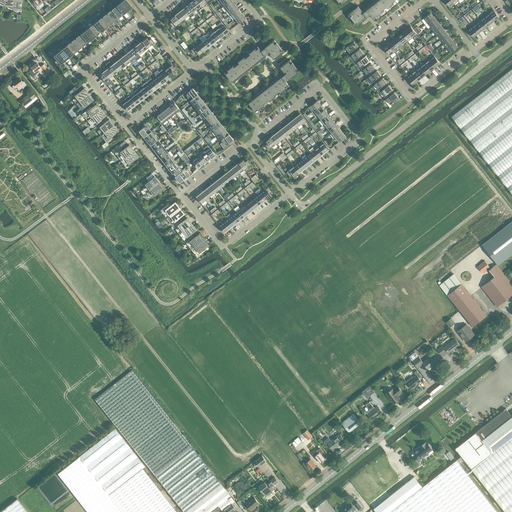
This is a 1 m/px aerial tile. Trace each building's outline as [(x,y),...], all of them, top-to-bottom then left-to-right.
[(12,9),(12,8),(14,0),(5,0),(3,5),(8,7),(7,7),(12,9)] [(16,10),(21,11),(22,0),(14,0),(12,8),(17,10),(16,10)] [(122,0),(121,2),(128,10),(130,8),(130,7),(132,6),(126,0),(124,0),(122,0)] [(193,0),(191,2),(197,9),(198,11),(203,7),(201,5),(196,0),(193,0)] [(235,4),(231,0),(230,0),(224,5),(222,7),(226,11),(228,10),(235,4)] [(351,16),(350,17),(355,23),(356,23),(357,25),(367,18),(367,17),(370,14),(373,18),(376,16),(377,17),(383,12),(382,11),(387,7),(388,8),(394,3),(393,2),(395,0),(378,0),(363,12),(358,6),(348,14),(349,14),(351,16)] [(116,5),(123,14),(126,12),(125,11),(127,10),(127,11),(128,10),(121,2),(120,2),(121,3),(120,4),(119,3),(116,5)] [(197,9),(191,2),(187,5),(193,12),(197,9)] [(228,10),(231,14),(238,8),(235,4),(228,10)] [(112,9),(119,17),(122,15),(121,15),(122,13),(123,14),(116,5),(116,6),(115,7),(112,9)] [(195,14),(193,12),(187,5),(183,8),(188,15),(190,18),(195,14)] [(188,15),(183,8),(179,12),(184,19),(188,15)] [(231,14),(235,18),(242,13),(238,8),(231,14)] [(107,12),(114,21),(117,19),(117,18),(118,17),(118,18),(119,17),(112,9),(111,9),(112,10),(111,11),(110,10),(107,12)] [(489,13),(494,20),(499,17),(493,9),(489,13)] [(103,16),(110,25),(113,22),(112,22),(113,21),(114,21),(107,12),(107,13),(106,14),(103,16)] [(174,15),(180,22),(181,24),(186,21),(184,19),(179,12),(174,15)] [(238,23),(246,18),(242,13),(235,18),(238,23)] [(423,18),(427,23),(434,17),(431,13),(423,18)] [(484,16),(490,23),(494,20),(489,13),(484,16)] [(173,27),(180,22),(174,15),(170,18),(172,21),(169,23),(173,27)] [(98,19),(105,28),(108,26),(108,25),(109,24),(109,25),(110,25),(103,16),(103,17),(102,18),(101,17),(98,19)] [(480,19),(486,27),(490,23),(484,16),(480,19)] [(434,17),(427,23),(430,27),(437,21),(434,17)] [(94,23),(101,32),(104,29),(103,29),(104,28),(105,28),(98,19),(98,20),(99,20),(97,21),(94,23)] [(482,30),(486,27),(480,19),(476,23),(482,30)] [(430,27),(433,31),(441,25),(437,21),(430,27)] [(221,22),(217,25),(224,34),(229,31),(221,22)] [(89,27),(96,35),(99,33),(99,32),(100,31),(100,32),(101,32),(94,23),(94,24),(93,25),(92,24),(89,27)] [(472,26),(477,34),(482,30),(476,23),(472,26)] [(213,28),(214,31),(220,38),(224,34),(217,25),(213,28)] [(441,25),(433,31),(437,36),(444,30),(441,25)] [(473,37),(477,34),(472,26),(467,30),(473,37)] [(85,30),(92,39),(95,36),(94,36),(95,35),(96,35),(89,27),(90,27),(88,28),(85,30)] [(406,30),(413,38),(417,34),(411,27),(406,30)] [(80,34),(87,42),(90,40),(90,39),(91,38),(91,39),(92,39),(85,30),(85,31),(84,32),(83,31),(80,34)] [(402,34),(408,42),(413,38),(406,30),(402,34)] [(437,36),(440,40),(448,34),(444,30),(437,36)] [(214,31),(210,34),(216,41),(220,38),(214,31)] [(76,37),(83,46),(86,44),(85,43),(86,42),(87,42),(80,34),(81,34),(79,35),(76,37)] [(210,34),(206,37),(212,45),(216,41),(210,34)] [(404,45),(408,42),(402,34),(397,37),(404,45)] [(440,40),(444,44),(451,38),(448,34),(440,40)] [(71,41),(78,49),(81,47),(81,46),(82,45),(83,46),(76,37),(76,38),(75,39),(74,38),(71,41)] [(147,48),(154,42),(151,38),(148,39),(146,37),(142,41),(147,48)] [(206,37),(202,41),(207,48),(212,45),(206,37)] [(393,41),(399,49),(404,45),(397,37),(393,41)] [(444,44),(447,48),(454,42),(451,38),(444,44)] [(258,45),(230,67),(225,72),(232,81),(269,52),(274,58),(284,51),(283,50),(275,40),(275,39),(261,50),(258,45)] [(67,44),(74,53),(77,51),(76,50),(77,49),(78,50),(78,49),(71,41),(72,42),(70,43),(70,42),(67,44)] [(138,44),(143,51),(147,48),(142,41),(138,44)] [(207,48),(202,41),(197,44),(203,51),(207,48)] [(358,46),(358,45),(354,41),(346,47),(350,52),(352,51),(354,53),(359,48),(358,46)] [(395,52),(399,49),(393,41),(388,44),(395,52)] [(447,48),(450,53),(458,47),(454,42),(447,48)] [(62,48),(69,57),(72,54),(72,53),(73,52),(74,53),(67,44),(67,45),(66,46),(65,46),(62,48)] [(139,54),(143,51),(138,44),(133,47),(139,54)] [(199,55),(203,51),(197,44),(191,50),(194,54),(197,52),(199,55)] [(390,56),(395,52),(388,44),(384,48),(390,56)] [(133,47),(129,51),(136,60),(141,56),(133,47)] [(58,51),(65,60),(68,58),(67,57),(69,56),(69,57),(62,48),(63,49),(61,50),(61,49),(58,51)] [(364,53),(363,53),(364,52),(360,48),(359,48),(354,53),(352,54),(358,62),(365,56),(363,53),(364,53)] [(65,60),(58,51),(58,52),(57,53),(56,53),(53,55),(60,64),(63,61),(64,60),(65,60)] [(136,60),(129,51),(125,54),(130,61),(132,63),(136,60)] [(125,54),(121,58),(126,65),(130,61),(125,54)] [(369,60),(366,55),(365,56),(358,62),(363,69),(371,63),(369,61),(370,60),(369,60)] [(435,67),(440,63),(434,55),(429,59),(435,67)] [(126,65),(121,58),(116,61),(122,68),(126,65)] [(290,59),(281,67),(285,73),(249,102),(256,112),(290,85),(286,81),(299,71),(299,70),(290,60),(291,60),(290,59)] [(431,70),(435,67),(429,59),(425,63),(431,70)] [(122,68),(116,61),(112,64),(118,71),(122,68)] [(375,68),(375,67),(372,62),(371,63),(363,69),(369,76),(377,70),(375,68)] [(37,63),(31,67),(32,69),(29,72),(33,77),(40,71),(42,73),(44,76),(44,75),(45,77),(47,75),(37,63)] [(426,74),(431,70),(425,63),(420,66),(426,74)] [(44,64),(41,67),(47,75),(48,76),(52,73),(49,70),(44,64)] [(118,71),(112,64),(108,68),(113,75),(118,71)] [(172,64),(165,70),(171,77),(175,73),(173,71),(176,69),(172,64)] [(416,70),(422,78),(426,74),(420,66),(416,70)] [(108,68),(104,71),(109,78),(113,75),(108,68)] [(163,68),(159,71),(166,80),(171,77),(165,70),(163,68)] [(511,193),(511,69),(452,117),(511,193)] [(381,74),(377,70),(369,76),(367,78),(371,83),(373,81),(375,84),(382,77),(381,75),(381,74)] [(411,73),(417,81),(422,78),(416,70),(411,73)] [(99,74),(105,82),(106,83),(111,80),(109,78),(104,71),(99,74)] [(155,75),(157,77),(162,84),(166,80),(159,71),(155,75)] [(413,85),(417,81),(411,73),(407,77),(413,85)] [(162,84),(157,77),(152,80),(158,87),(162,84)] [(387,82),(387,81),(383,77),(382,77),(375,84),(381,91),(388,85),(387,83),(387,82)] [(23,82),(19,78),(13,83),(14,84),(12,86),(14,89),(16,87),(19,90),(22,88),(23,89),(27,85),(24,81),(23,82)] [(158,87),(152,80),(151,78),(146,81),(148,83),(154,90),(158,87)] [(148,83),(144,87),(149,94),(154,90),(148,83)] [(392,89),(393,89),(389,84),(388,85),(381,91),(385,96),(387,94),(388,97),(394,92),(392,90),(393,89),(392,89)] [(142,85),(138,88),(145,97),(149,94),(144,87),(142,85)] [(76,104),(89,93),(84,87),(84,88),(75,95),(77,97),(73,100),(76,104)] [(134,91),(135,93),(141,101),(145,97),(138,88),(134,91)] [(192,88),(188,91),(187,91),(186,92),(185,92),(184,93),(183,93),(182,94),(181,95),(185,100),(188,98),(190,100),(198,94),(192,88)] [(24,106),(36,97),(32,91),(20,100),(24,106)] [(399,97),(398,96),(395,91),(394,92),(388,97),(386,98),(392,106),(400,100),(398,97),(399,97)] [(94,100),(89,93),(76,104),(78,107),(82,104),(84,107),(93,99),(93,100),(94,100)] [(131,97),(137,104),(141,101),(135,93),(131,97)] [(201,98),(199,96),(198,94),(190,100),(193,105),(201,98)] [(132,107),(137,104),(131,97),(129,95),(125,98),(132,107)] [(132,107),(125,98),(121,102),(128,111),(132,107)] [(204,103),(201,98),(193,105),(197,109),(204,103)] [(311,106),(314,110),(321,105),(318,100),(311,106)] [(180,109),(174,102),(170,106),(175,113),(180,109)] [(96,104),(91,108),(90,107),(82,114),(87,120),(101,109),(96,103),(96,104)] [(208,107),(206,105),(204,103),(197,109),(200,113),(208,107)] [(321,105),(314,110),(318,115),(325,109),(321,105)] [(175,113),(170,106),(165,109),(171,116),(175,113)] [(212,112),(208,107),(200,113),(204,118),(211,112),(212,112)] [(101,109),(87,120),(93,127),(102,120),(100,119),(105,115),(106,116),(106,115),(101,109)] [(165,109),(161,112),(167,120),(171,116),(165,109)] [(325,109),(318,115),(321,119),(328,114),(325,109)] [(157,116),(162,123),(167,120),(161,112),(157,116)] [(301,113),(296,117),(302,124),(306,120),(301,113)] [(321,119),(325,124),(332,118),(328,114),(321,119)] [(217,121),(218,120),(214,115),(206,121),(210,126),(217,121)] [(302,124),(296,117),(292,120),(298,127),(302,124)] [(325,124),(328,128),(335,123),(332,118),(325,124)] [(101,135),(114,125),(109,119),(108,119),(109,119),(100,127),(102,129),(98,132),(101,135)] [(218,120),(217,121),(210,126),(214,130),(221,124),(218,120)] [(292,120),(288,123),(293,130),(298,127),(292,120)] [(143,137),(151,131),(149,128),(152,127),(147,121),(147,122),(145,123),(144,124),(144,125),(143,126),(143,127),(138,131),(143,137)] [(288,123),(284,127),(289,134),(293,130),(288,123)] [(328,128),(332,133),(339,127),(335,123),(328,128)] [(224,129),(225,129),(221,124),(214,130),(217,135),(224,129)] [(118,131),(114,125),(101,135),(106,142),(112,138),(111,136),(118,131)] [(284,127),(279,130),(285,137),(289,134),(284,127)] [(332,133),(335,137),(343,131),(339,127),(332,133)] [(225,129),(224,129),(217,135),(221,139),(228,133),(225,129)] [(285,137),(279,130),(275,133),(281,141),(285,137)] [(143,137),(147,141),(154,135),(151,131),(143,137)] [(343,131),(335,137),(339,142),(346,136),(343,131)] [(229,143),(230,142),(233,139),(228,133),(221,139),(222,142),(220,143),(224,149),(225,148),(226,147),(227,146),(228,145),(229,144),(229,143)] [(281,141),(275,133),(271,137),(276,144),(281,141)] [(147,141),(150,146),(158,140),(154,135),(147,141)] [(270,149),(276,144),(271,137),(266,140),(268,143),(266,145),(270,149)] [(150,146),(154,150),(161,144),(158,140),(150,146)] [(329,149),(324,142),(319,146),(325,153),(329,149)] [(121,161),(134,150),(129,144),(129,145),(122,150),(121,149),(115,154),(121,161)] [(154,150),(155,152),(158,155),(165,149),(161,144),(154,150)] [(215,154),(209,147),(208,145),(203,149),(205,150),(210,158),(215,154)] [(319,146),(315,149),(321,156),(325,153),(319,146)] [(321,156),(315,149),(311,153),(316,160),(321,156)] [(134,150),(121,161),(123,164),(127,161),(129,163),(138,156),(138,157),(139,156),(134,150)] [(165,162),(171,157),(173,155),(170,150),(160,158),(164,163),(165,162)] [(201,154),(206,161),(210,158),(205,150),(201,154)] [(316,160),(311,153),(307,156),(312,163),(316,160)] [(201,154),(196,157),(202,164),(206,161),(201,154)] [(312,163),(307,156),(302,159),(308,166),(312,163)] [(171,157),(165,162),(164,163),(167,167),(175,161),(171,157)] [(196,157),(192,161),(198,168),(202,164),(196,157)] [(243,159),(238,163),(244,170),(251,164),(247,160),(245,161),(243,159)] [(308,166),(302,159),(298,163),(304,170),(308,166)] [(171,172),(171,171),(178,165),(175,161),(167,167),(171,172)] [(238,163),(234,166),(240,173),(244,170),(238,163)] [(304,170),(298,163),(294,166),(299,173),(304,170)] [(171,171),(171,172),(174,176),(182,170),(178,165),(171,171)] [(234,166),(230,169),(235,176),(240,173),(234,166)] [(295,177),(299,173),(294,166),(287,171),(291,176),(293,174),(295,177)] [(230,169),(226,173),(231,180),(235,176),(230,169)] [(179,182),(184,179),(185,179),(186,179),(187,178),(188,177),(190,176),(190,175),(186,170),(184,172),(182,170),(174,176),(179,182)] [(226,173),(221,176),(227,183),(231,180),(226,173)] [(159,182),(154,176),(154,177),(145,184),(147,186),(143,189),(146,193),(159,182)] [(221,176),(217,179),(223,186),(227,183),(221,176)] [(217,179),(213,183),(218,190),(223,186),(217,179)] [(159,182),(146,193),(149,196),(152,193),(154,195),(163,188),(164,189),(159,182)] [(213,183),(209,186),(214,193),(218,190),(213,183)] [(209,186),(204,189),(210,197),(214,193),(209,186)] [(268,186),(261,192),(267,199),(271,195),(270,193),(272,191),(268,186)] [(210,197),(204,189),(200,193),(206,200),(210,197)] [(261,192),(257,195),(263,202),(267,199),(261,192)] [(206,200),(200,193),(196,196),(201,203),(206,200)] [(263,202),(257,195),(253,198),(258,205),(263,202)] [(258,205),(253,198),(249,202),(254,209),(258,205)] [(166,218),(179,208),(174,202),(169,206),(168,204),(160,210),(166,218)] [(249,202),(244,205),(250,212),(254,209),(249,202)] [(250,212),(244,205),(240,208),(246,216),(250,212)] [(184,214),(179,208),(166,218),(172,225),(179,219),(179,217),(183,214),(184,214)] [(246,216),(240,208),(236,212),(241,219),(246,216)] [(241,219),(236,212),(232,215),(237,222),(241,219)] [(237,222),(232,215),(227,219),(233,226),(237,222)] [(192,223),(187,217),(186,217),(187,218),(178,225),(179,227),(176,230),(179,234),(192,223)] [(227,219),(223,222),(229,229),(233,226),(227,219)] [(511,221),(482,245),(498,265),(511,253),(511,221)] [(229,229),(223,222),(219,225),(224,232),(229,229)] [(179,234),(181,237),(183,239),(196,229),(196,230),(192,223),(179,234)] [(312,237),(312,235),(311,234),(311,233),(310,232),(309,231),(308,231),(306,231),(305,231),(303,231),(302,232),(301,233),(300,235),(300,236),(300,237),(300,238),(300,239),(301,240),(302,241),(303,242),(304,242),(305,242),(306,243),(307,242),(308,242),(310,241),(311,240),(311,239),(312,238),(312,237)] [(191,249),(204,239),(199,233),(199,234),(187,244),(191,249)] [(209,245),(204,239),(191,249),(197,257),(205,250),(204,248),(208,245),(209,246),(209,245)] [(299,247),(299,245),(298,243),(297,242),(296,242),(295,241),(293,240),(291,241),(290,241),(289,241),(288,242),(287,243),(287,244),(286,245),(286,247),(286,248),(286,249),(287,250),(288,251),(289,252),(290,253),(291,253),(292,253),(294,253),(295,253),(297,252),(297,251),(298,250),(299,249),(299,247)] [(483,273),(490,267),(484,260),(477,266),(483,273)] [(494,276),(481,287),(497,306),(511,294),(511,283),(496,264),(489,269),(494,276)] [(486,315),(461,283),(453,274),(439,285),(447,295),(472,326),(486,315)] [(455,323),(451,318),(451,317),(446,322),(450,327),(455,323)] [(466,324),(457,331),(466,341),(474,334),(466,324)] [(437,350),(439,352),(441,355),(447,351),(449,353),(460,345),(455,338),(444,347),(443,346),(437,350)] [(441,359),(435,352),(423,362),(418,356),(413,361),(418,367),(423,363),(428,369),(441,359)] [(95,399),(183,511),(211,511),(218,506),(222,510),(231,503),(228,499),(231,496),(131,370),(95,399)] [(412,376),(406,381),(407,382),(407,383),(412,389),(417,385),(417,384),(421,381),(419,378),(417,375),(419,373),(417,370),(414,372),(416,375),(413,377),(412,376)] [(368,394),(373,390),(369,386),(362,392),(367,398),(369,396),(368,394)] [(386,394),(393,403),(400,398),(397,395),(399,393),(399,394),(402,392),(398,386),(393,390),(392,388),(386,394)] [(366,412),(367,414),(372,420),(382,412),(377,406),(375,408),(374,407),(373,407),(369,402),(366,405),(370,410),(366,412)] [(481,440),(511,416),(506,408),(475,432),(481,440)] [(353,413),(342,422),(349,432),(361,423),(353,413)] [(511,511),(511,415),(511,416),(481,440),(475,432),(455,448),(504,511),(511,511)] [(176,511),(142,468),(144,466),(115,428),(57,473),(86,511),(176,511)] [(307,430),(303,433),(306,437),(308,439),(312,436),(310,434),(307,430)] [(339,433),(330,440),(329,438),(327,438),(324,441),(324,442),(325,444),(327,444),(328,443),(333,450),(345,441),(339,433)] [(426,442),(425,442),(419,446),(420,447),(414,451),(416,453),(413,456),(417,461),(422,457),(426,455),(425,454),(432,449),(426,442)] [(320,448),(313,454),(320,462),(321,462),(322,462),(325,460),(324,459),(325,458),(325,457),(326,456),(320,448)] [(258,466),(266,460),(263,455),(255,461),(258,466)] [(310,459),(305,463),(311,470),(316,466),(310,459)] [(397,506),(388,511),(497,511),(456,459),(422,486),(414,476),(408,481),(388,496),(397,506)] [(274,485),(278,481),(274,477),(266,484),(264,482),(258,487),(265,496),(276,487),(274,485)] [(250,510),(259,503),(254,497),(245,503),(250,510)] [(27,511),(17,499),(0,511),(27,511)] [(340,509),(342,511),(350,511),(356,508),(355,508),(357,507),(358,509),(361,507),(357,501),(354,504),(353,505),(350,501),(340,509)] [(231,503),(222,510),(223,511),(230,511),(235,508),(231,503)]
